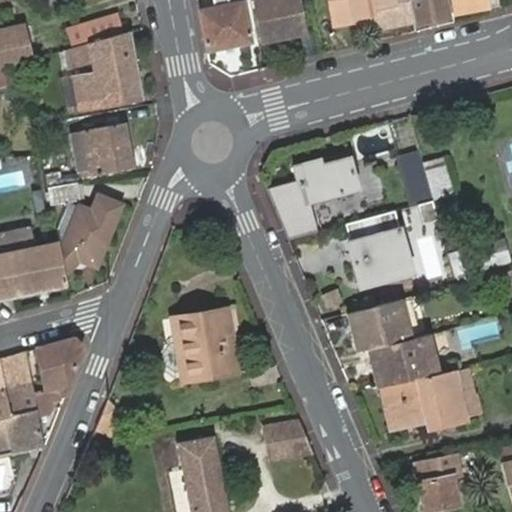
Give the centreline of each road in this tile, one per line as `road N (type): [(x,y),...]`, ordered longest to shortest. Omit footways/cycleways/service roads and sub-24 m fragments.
road 1 (residential): [(221,174),(370,511)]
road 2 (residential): [(511,44),(238,122)]
road 3 (residential): [(124,301),(33,511)]
road 4 (residential): [(187,163),(163,198),(124,301)]
road 5 (residential): [(124,301),(0,336)]
